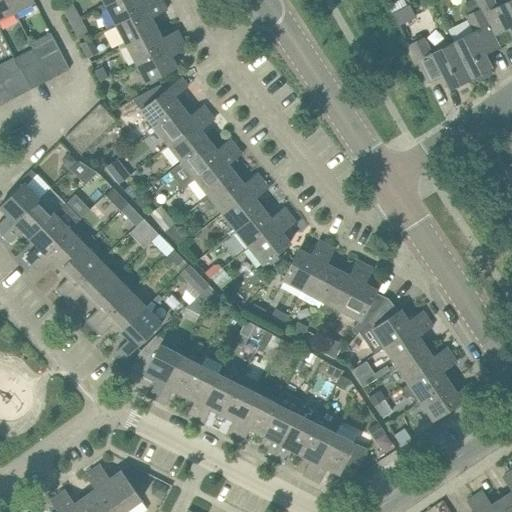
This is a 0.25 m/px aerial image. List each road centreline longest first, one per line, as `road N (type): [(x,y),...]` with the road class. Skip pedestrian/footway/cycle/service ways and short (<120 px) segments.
road 1 (unclassified): [(415,216),(368,218),(341,207),(212,47)]
road 2 (unclassified): [(319,511),(103,408)]
road 3 (residential): [(386,179),(270,7)]
road 4 (residential): [(511,369),(415,216)]
road 5 (unclassified): [(377,511),(511,424)]
road 6 (unclassified): [(0,303),(103,408)]
road 7 (residential): [(386,179),(497,107)]
road 8 (unclassified): [(0,482),(103,408)]
